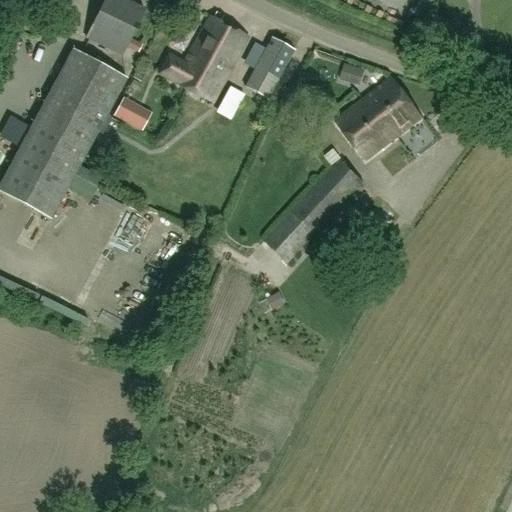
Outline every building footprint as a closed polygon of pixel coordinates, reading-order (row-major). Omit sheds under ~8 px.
[(122,56),(145,11),(122,0),(104,0),(86,38),(122,56)] [(222,52),(234,29),(210,16),(184,64),(169,56),(159,74),(179,84),(178,84),(186,88),(198,66),(207,71),(212,61),(206,58),(212,47),(222,52)] [(207,71),(198,66),(186,88),(212,102),(247,37),(234,29),(222,52),(212,47),(206,58),(212,61),(207,71)] [(293,50),(272,38),(245,87),(266,99),(293,50)] [(111,119),(106,116),(126,79),(73,51),(0,185),(0,193),(50,220),(67,189),(90,201),(102,180),(78,167),(97,132),(102,135),(111,119)] [(362,102),(393,141),(422,118),(392,79),(362,102)] [(218,112),(233,121),(248,95),(233,87),(218,112)] [(122,101),(113,118),(129,126),(138,108),(122,101)] [(393,141),(362,102),(334,123),(365,163),(393,141)] [(287,263),(362,182),(340,161),(264,242),(287,263)]
